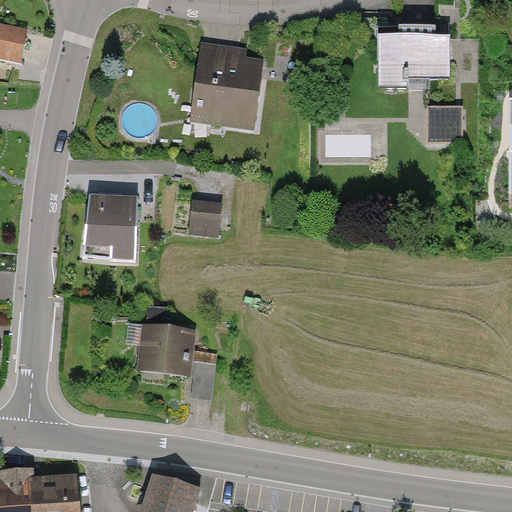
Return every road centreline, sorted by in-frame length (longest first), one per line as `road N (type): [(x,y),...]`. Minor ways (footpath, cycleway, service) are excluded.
road 1 (residential): [(29,437),(511,502)]
road 2 (residential): [(90,0),(58,122),(29,437)]
road 3 (residential): [(152,0),(227,16),(345,0)]
